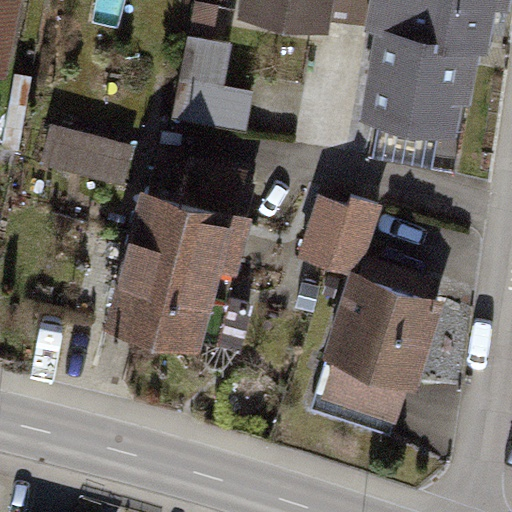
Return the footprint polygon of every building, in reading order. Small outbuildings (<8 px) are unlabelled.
[(0,0),(0,63),(2,64),(14,0),(0,0)] [(247,0),(246,10),(328,25),(332,0),(247,0)] [(376,0),(372,24),(387,27),(373,115),(450,126),(465,41),(489,45),(497,0),(376,0)] [(218,14),(196,9),(192,30),(213,35),(218,14)] [(133,145),(55,124),(47,159),(125,178),(133,145)] [(149,186),(138,233),(238,259),(251,213),(249,212),(257,180),(162,154),(154,187),(149,186)] [(324,195),(306,253),(334,261),(337,252),(352,204),(324,195)] [(355,195),(352,204),(337,252),(363,260),(381,203),(355,195)] [(238,259),(138,233),(115,317),(197,339),(213,279),(232,283),(238,259)] [(441,298),(360,270),(315,406),(389,429),(403,375),(415,380),(441,298)]
